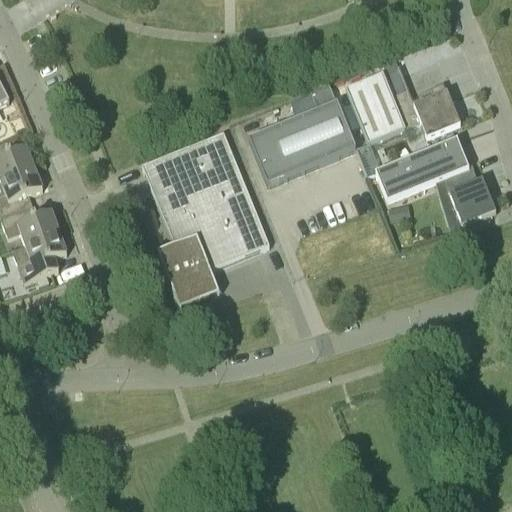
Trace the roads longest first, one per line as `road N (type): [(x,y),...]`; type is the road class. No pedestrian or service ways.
road 1 (residential): [(132,375),(291,360),(511,288)]
road 2 (residential): [(106,281),(2,29)]
road 3 (residential): [(511,168),(458,0)]
road 4 (residential): [(0,386),(132,375)]
road 5 (residential): [(50,511),(0,389)]
